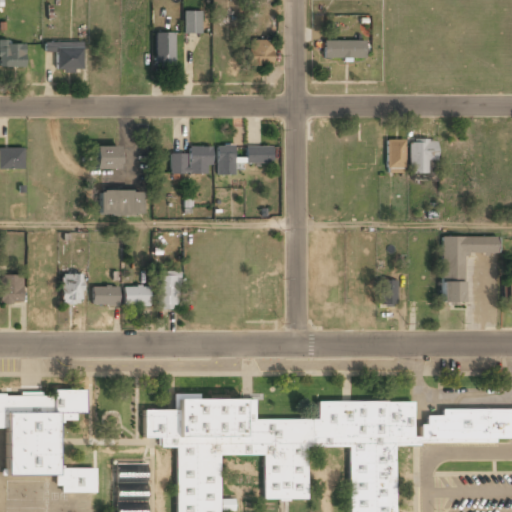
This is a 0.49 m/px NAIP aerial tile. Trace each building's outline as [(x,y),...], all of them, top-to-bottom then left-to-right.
[(182,13),(182,34),(199,34),(199,13),(182,13)] [(172,34),(153,34),(153,67),(172,67),(172,34)] [(23,40),(0,40),(0,66),(23,66),(23,40)] [(247,67),(270,67),(270,40),(247,40),(247,67)] [(81,42),(43,42),(43,52),(54,52),(54,71),(81,71),(81,42)] [(363,42),(322,42),(322,59),(363,59),(363,42)] [(402,173),(402,141),(385,141),(385,173),(402,173)] [(434,162),(434,142),(407,142),(407,176),(427,176),(427,162),(434,162)] [(209,176),(209,147),(187,147),(187,155),(168,155),(168,176),(209,176)] [(215,147),(215,176),(232,176),(232,147),(215,147)] [(270,163),(270,147),(245,147),(245,163),(270,163)] [(0,170),(21,170),(21,148),(0,148),(0,170)] [(92,148),(92,171),(118,171),(118,148),(92,148)] [(96,217),(141,216),(141,192),(96,193),(96,217)] [(495,238),(440,237),(439,304),(461,305),(462,254),(495,255),(495,238)] [(157,310),(176,310),(176,273),(157,273),(157,310)] [(28,306),(51,306),(51,275),(34,275),(34,291),(28,291),(28,306)] [(80,275),(60,275),(60,304),(80,304),(80,275)] [(20,276),(0,276),(0,306),(20,306),(20,276)] [(378,307),(394,307),(394,281),(378,281),(378,307)] [(349,286),(349,307),(369,307),(369,286),(349,286)] [(116,288),(89,288),(89,307),(116,307),(116,288)] [(122,288),(122,307),(149,307),(149,288),(122,288)] [(0,393),(0,430),(2,430),(2,477),(54,477),(54,494),(93,494),(93,470),(55,470),(55,415),(84,415),(84,394),(0,393)] [(393,511),(394,442),(511,442),(511,410),(440,410),(440,418),(419,417),(419,404),(316,402),(316,422),(251,421),(252,401),(172,400),(172,412),(140,411),(140,444),(146,444),(174,444),(173,511),(219,511),(220,503),(217,503),(218,437),(260,438),(259,500),(263,500),(305,500),(306,447),(349,447),(348,511),(393,511)] [(144,511),(144,465),(113,465),(113,511),(144,511)] [(233,499),(218,500),(219,511),(233,511),(233,499)]
